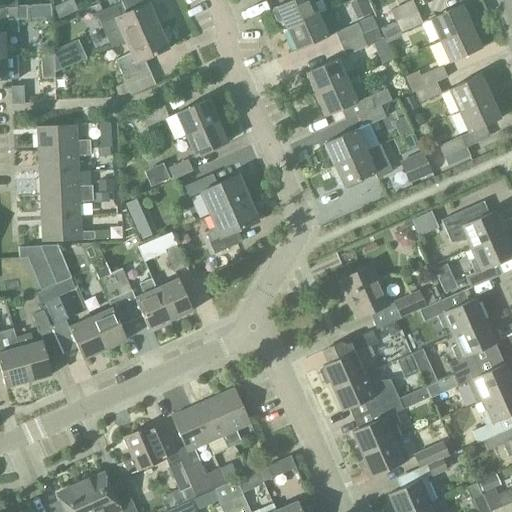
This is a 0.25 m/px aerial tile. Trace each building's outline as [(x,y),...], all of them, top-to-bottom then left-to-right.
[(3,0),(0,0),(0,21),(19,21),(18,9),(4,9),(3,0)] [(287,30),(319,16),(311,0),(295,0),(274,10),(273,13),(277,22),(280,23),(283,22),(287,30)] [(126,42),(159,27),(148,4),(132,12),(127,1),(97,16),(108,39),(121,32),(126,42)] [(396,23),(418,13),(413,2),(391,12),(396,23)] [(440,42),(472,28),(462,6),(430,21),(440,42)] [(319,16),(287,30),(297,52),(329,38),(336,35),(341,46),(378,29),(373,18),(339,32),(329,12),(319,16)] [(418,13),(396,23),(381,30),(388,45),(403,37),(402,35),(424,25),(418,13)] [(19,21),(0,21),(0,57),(6,57),(5,33),(20,33),(19,21)] [(159,27),(126,42),(131,54),(116,61),(125,82),(149,71),(145,61),(169,50),(159,27)] [(472,28),(440,42),(450,64),(482,50),(472,28)] [(384,41),(378,29),(341,46),(346,56),(371,45),(382,67),(395,60),(385,40),(384,41)] [(42,56),(43,80),(56,79),(55,56),(42,56)] [(18,57),(6,57),(0,57),(0,81),(19,81),(18,57)] [(316,96),(348,82),(338,60),(306,74),(316,96)] [(416,93),(438,83),(448,79),(443,67),(422,76),(420,71),(405,78),(413,95),(416,93)] [(459,113),(491,98),(481,76),(449,91),(459,113)] [(358,104),(348,82),(316,96),(326,118),(358,104)] [(443,94),(438,83),(416,93),(421,105),(443,94)] [(370,111),(382,107),(393,102),(388,91),(365,100),(370,111)] [(407,113),(418,108),(412,97),(402,102),(407,113)] [(459,113),(469,134),(485,127),(501,120),(491,98),(459,113)] [(186,136),(218,122),(208,100),(176,115),(186,136)] [(170,118),(165,107),(142,117),(147,129),(170,118)] [(370,111),(360,116),(365,127),(386,118),(382,107),(370,111)] [(218,122),(186,136),(196,158),(228,144),(218,122)] [(39,151),(91,149),(91,141),(77,142),(76,126),(38,128),(39,151)] [(334,167),(366,152),(356,131),(324,145),(334,167)] [(101,149),(111,148),(113,148),(112,136),(101,137),(101,149)] [(471,157),(467,148),(462,137),(439,147),(444,158),(448,168),(471,157)] [(366,152),(334,167),(344,189),(376,174),(378,180),(393,173),(380,146),(366,152)] [(101,149),(99,149),(100,158),(112,157),(111,148),(101,149)] [(91,156),(91,149),(39,151),(40,174),(78,172),(78,157),(91,156)] [(423,153),(400,163),(410,185),(433,175),(423,153)] [(159,187),(177,180),(177,179),(194,172),(189,161),(155,176),(159,187)] [(78,172),(40,174),(41,196),(93,194),(93,187),(79,187),(78,172)] [(211,216),(248,200),(238,177),(213,188),(208,177),(186,187),(192,199),(202,195),(211,216)] [(113,191),(113,181),(98,181),(99,192),(113,191)] [(109,193),(94,194),(94,203),(109,203),(109,193)] [(93,202),(93,194),(41,196),(42,219),(80,217),(80,202),(93,202)] [(125,206),(131,218),(146,211),(141,199),(125,206)] [(248,200),(211,216),(217,229),(206,236),(215,255),(238,245),(233,234),(258,222),(248,200)] [(471,250),(504,235),(494,213),(469,224),(464,212),(442,222),(451,244),(467,241),(471,250)] [(81,233),(80,217),(42,219),(43,243),(82,241),(95,240),(95,232),(81,233)] [(410,228),(395,235),(399,244),(408,247),(416,244),(410,228)] [(95,232),(95,240),(109,240),(108,232),(95,232)] [(185,266),(179,252),(171,234),(160,239),(175,273),(186,268),(185,266)] [(511,253),(504,235),(471,250),(475,259),(470,263),(476,275),(467,279),(471,289),(501,276),(496,266),(511,258),(511,253)] [(35,247),(19,248),(20,259),(30,258),(32,262),(45,256),(41,247),(35,247)] [(203,303),(218,300),(209,261),(194,265),(203,303)] [(94,268),(100,281),(111,276),(105,263),(94,268)] [(358,320),(389,307),(371,267),(341,281),(358,320)] [(53,274),(57,284),(72,278),(67,268),(53,274)] [(122,270),(112,275),(111,276),(120,296),(132,291),(122,270)] [(120,296),(111,276),(100,281),(109,301),(120,296)] [(144,295),(136,299),(135,299),(143,317),(149,331),(171,322),(157,289),(152,280),(140,286),(144,295)] [(157,289),(171,322),(193,312),(179,280),(157,289)] [(454,290),(450,281),(441,285),(445,295),(454,290)] [(41,293),(55,326),(69,320),(59,298),(58,299),(53,288),(41,293)] [(420,291),(394,303),(401,320),(427,308),(426,305),(436,301),(430,289),(421,293),(420,291)] [(453,337),(486,322),(476,300),(452,310),(447,299),(420,312),(425,322),(437,317),(443,329),(449,328),(453,337)] [(91,318),(105,351),(127,341),(121,327),(113,309),(91,318)] [(37,327),(42,338),(48,336),(54,333),(49,322),(44,311),(38,314),(32,316),(37,327)] [(105,351),(91,318),(69,328),(83,360),(105,351)] [(396,322),(386,326),(389,332),(394,334),(400,332),(396,322)] [(486,322),(453,337),(456,346),(452,349),(457,361),(448,365),(453,376),(483,362),(479,352),(496,345),(486,322)] [(333,390),(367,375),(363,366),(375,356),(371,347),(378,344),(373,332),(344,345),(349,356),(323,367),(333,390)] [(20,348),(29,382),(52,376),(47,359),(43,342),(34,344),(31,334),(17,338),(20,348)] [(20,348),(0,353),(0,367),(6,389),(29,382),(20,348)] [(488,373),(483,362),(453,376),(458,388),(467,384),(472,395),(478,394),(482,403),(511,389),(511,381),(505,365),(488,373)] [(436,381),(432,373),(422,378),(425,386),(436,381)] [(367,375),(333,390),(343,412),(367,402),(394,390),(390,379),(371,384),(367,375)] [(511,389),(482,403),(486,412),(481,415),(486,428),(474,433),(478,444),(508,430),(504,420),(511,416),(511,389)] [(235,390),(214,399),(236,447),(243,444),(237,431),(251,425),(235,390)] [(394,390),(367,402),(376,423),(352,433),(362,456),(396,441),(402,439),(396,426),(399,424),(400,423),(396,414),(404,411),(394,390)] [(214,399),(193,408),(209,444),(214,457),(229,450),(236,447),(214,399)] [(178,454),(177,455),(184,470),(200,462),(195,450),(209,444),(193,408),(171,418),(185,448),(177,452),(178,454)] [(166,460),(153,431),(151,427),(124,439),(133,460),(118,466),(123,477),(128,474),(129,476),(138,472),(165,460),(180,493),(192,488),(177,455),(166,460)] [(511,439),(508,430),(478,444),(479,445),(484,442),(488,451),(503,445),(509,458),(511,456),(511,439)] [(396,441),(362,456),(372,478),(410,461),(405,449),(399,450),(396,441)] [(420,470),(449,457),(450,456),(444,443),(414,456),(420,470)] [(420,470),(424,480),(388,496),(395,511),(412,511),(432,504),(428,495),(432,491),(427,479),(453,468),(449,457),(420,470)] [(232,464),(220,469),(227,484),(239,479),(232,464)] [(259,471),(264,483),(273,479),(268,467),(259,471)] [(137,511),(130,497),(117,503),(104,474),(81,484),(93,511),(119,511),(121,511),(137,511)] [(480,484),(484,493),(502,486),(498,476),(480,484)] [(250,511),(237,481),(225,486),(236,511),(277,511),(274,504),(256,511),(250,511)] [(93,511),(81,484),(57,494),(65,511),(93,511)] [(466,489),(471,500),(482,496),(477,484),(466,489)] [(236,511),(225,486),(216,491),(222,506),(221,506),(223,511),(236,511)] [(168,511),(176,508),(178,507),(172,493),(162,498),(168,511)] [(277,511),(302,511),(298,502),(277,511)]
